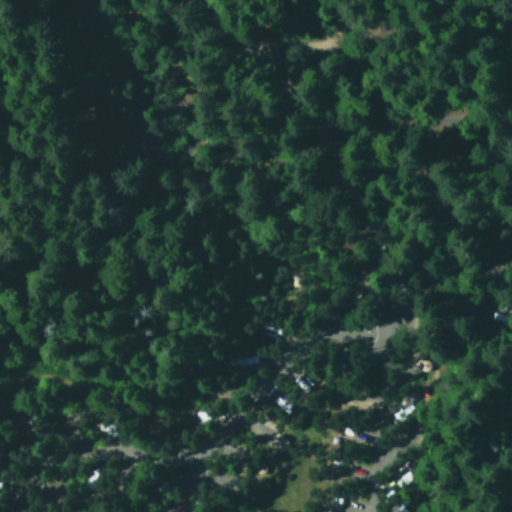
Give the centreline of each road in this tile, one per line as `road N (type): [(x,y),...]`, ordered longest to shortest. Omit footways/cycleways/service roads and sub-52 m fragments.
road 1 (residential): [(320,152),(350,121),(431,116),(506,124),(511,139),(502,292),(436,332),(399,328)]
road 2 (residential): [(9,511),(22,481),(76,449),(186,457),(310,342),(356,326),(399,328)]
road 3 (residential): [(399,328),(401,299),(320,152),(204,0)]
road 4 (residential): [(296,121),(255,155),(168,198),(50,172),(0,122)]
road 5 (residential): [(217,175),(170,168),(91,0)]
road 6 (residential): [(399,328),(385,511)]
road 7 (residential): [(236,41),(338,35),(360,0)]
